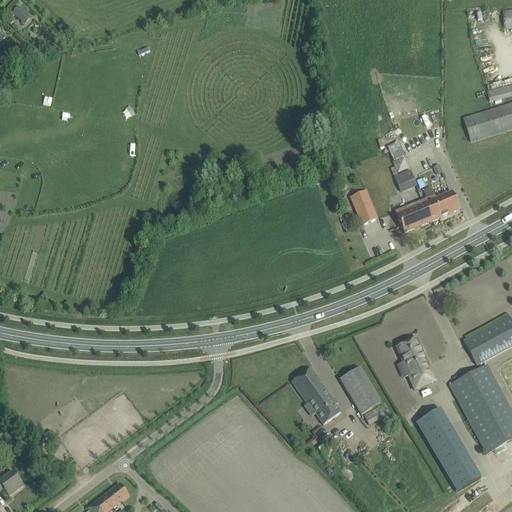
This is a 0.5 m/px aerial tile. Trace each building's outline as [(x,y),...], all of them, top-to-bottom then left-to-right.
[(17,7),(12,13),(21,22),(26,16),(17,7)] [(511,11),(502,12),(504,30),(511,29),(511,11)] [(511,85),(487,92),(489,103),(511,97),(511,85)] [(67,98),(68,89),(59,89),(58,97),(67,98)] [(471,143),(511,129),(511,104),(463,120),(471,143)] [(23,107),(23,117),(33,118),(34,108),(23,107)] [(39,119),(49,120),(51,111),(41,110),(39,119)] [(126,154),(124,164),(133,165),(134,155),(126,154)] [(404,158),(393,163),(398,174),(409,169),(404,158)] [(439,166),(433,169),(436,176),(442,173),(439,166)] [(399,176),(394,178),(401,194),(417,187),(410,172),(407,173),(399,176)] [(102,186),(92,190),(95,199),(105,196),(102,186)] [(366,192),(351,199),(363,226),(378,219),(366,192)] [(422,202),(431,223),(459,211),(452,193),(436,199),(434,196),(434,197),(422,202)] [(404,234),(431,223),(422,202),(395,213),(404,234)] [(511,346),(511,323),(509,318),(463,342),(476,366),(511,346)] [(396,348),(415,391),(436,382),(417,339),(396,348)] [(511,441),(511,413),(487,366),(448,387),(486,456),(511,441)] [(311,369),(291,383),(308,406),(308,405),(323,426),(341,414),(335,406),(336,406),(311,369)] [(381,405),(365,378),(360,369),(340,381),(361,416),(381,405)] [(440,410),(416,424),(457,493),(481,479),(440,410)] [(49,446),(58,439),(52,430),(43,437),(49,446)] [(326,444),(319,448),(326,459),(333,455),(326,444)] [(22,486),(12,473),(1,481),(0,479),(0,492),(4,490),(9,497),(10,496),(9,495),(14,491),(15,492),(22,486)] [(90,511),(107,511),(128,497),(120,485),(88,509),(90,511)]
